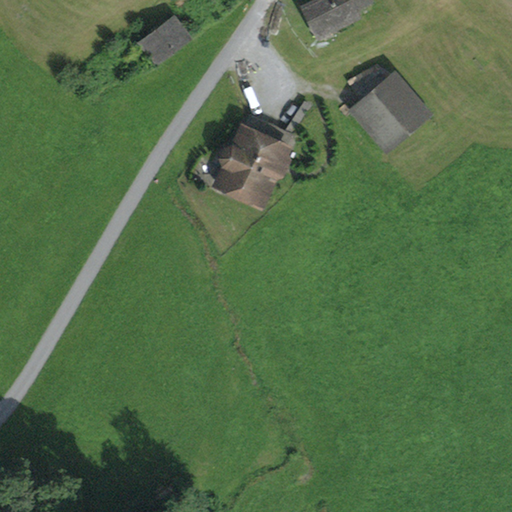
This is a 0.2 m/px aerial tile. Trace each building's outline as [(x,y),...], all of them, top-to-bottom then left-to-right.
[(320,37),(360,18),(356,11),(372,3),(369,0),(318,0),(305,7),(320,37)] [(140,44),(154,65),(190,38),(175,18),(140,44)] [(394,76),(354,110),(387,148),(427,114),(394,76)] [(290,138),(292,133),(250,114),(248,119),(290,138)] [(227,164),(218,184),(260,203),(290,138),(248,119),(235,149),(232,147),(226,150),(222,157),(224,162),(227,164)]
